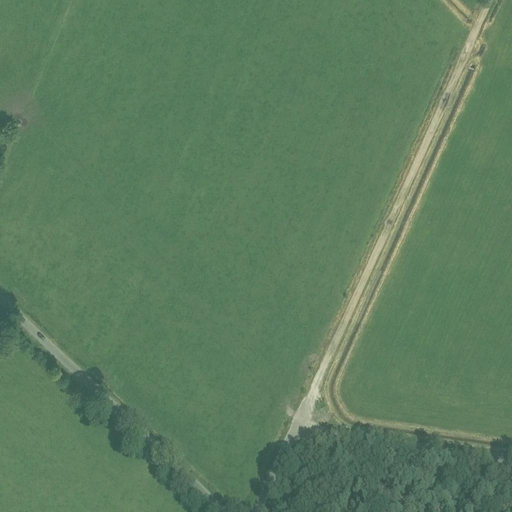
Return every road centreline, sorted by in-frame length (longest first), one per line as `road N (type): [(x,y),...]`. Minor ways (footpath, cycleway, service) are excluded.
road 1 (track): [(490,0),(307,401)]
road 2 (unclassified): [(224,511),(0,299)]
road 3 (unclassified): [(511,459),(295,428)]
